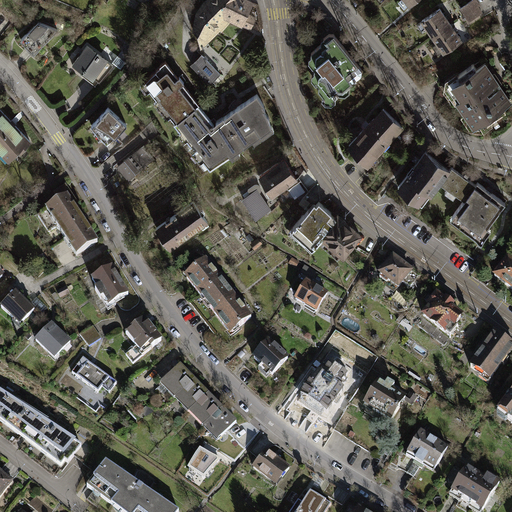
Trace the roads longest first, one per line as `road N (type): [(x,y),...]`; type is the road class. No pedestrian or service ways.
road 1 (residential): [(0,67),(56,137),(178,329),(275,426),(407,511)]
road 2 (unclassified): [(511,323),(345,192),(296,102),(278,0)]
road 3 (unclassified): [(509,158),(441,133),(327,0)]
